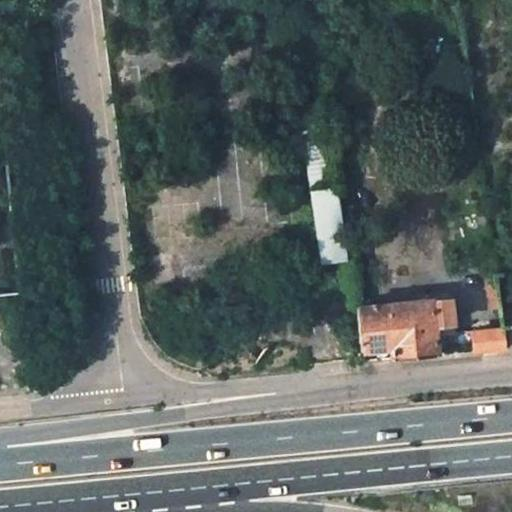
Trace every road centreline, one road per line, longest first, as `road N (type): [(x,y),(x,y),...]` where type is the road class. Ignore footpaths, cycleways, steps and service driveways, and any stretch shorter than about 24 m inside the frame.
road 1 (motorway): [(0,509),(511,458)]
road 2 (motorway): [(511,417),(0,465)]
road 3 (unclassified): [(72,0),(126,402)]
road 4 (motorway): [(381,383),(0,444)]
road 5 (unclassified): [(381,383),(126,402)]
road 6 (primary): [(511,373),(381,383)]
road 7 (unclassified): [(126,402),(0,415)]
